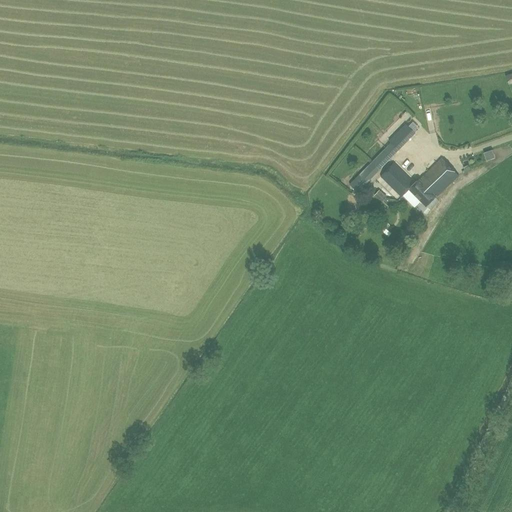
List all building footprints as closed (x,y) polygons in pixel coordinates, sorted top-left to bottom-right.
[(390,115),(376,129),(382,135),(396,121),(390,115)] [(398,150),(415,133),(406,124),(389,142),(398,150)] [(357,192),(398,150),(389,142),(348,183),(357,192)] [(442,158),(415,183),(410,189),(427,206),(459,175),(442,158)] [(415,183),(394,163),(381,176),(402,197),(410,189),(415,183)] [(386,217),(392,209),(385,205),(380,213),(386,217)]
